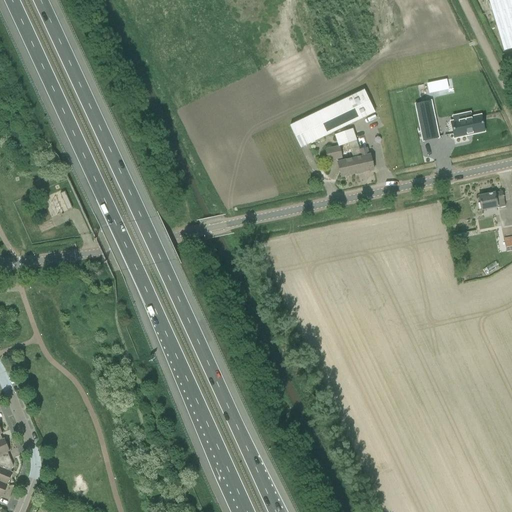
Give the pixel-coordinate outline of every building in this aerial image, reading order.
[(511,49),(511,0),(488,0),(503,52),(511,49)] [(374,113),(364,91),(289,126),(301,148),(374,113)] [(431,101),(415,105),(423,141),(439,138),(431,101)] [(462,119),(451,121),(454,138),(484,131),(481,115),(471,117),(470,113),(461,115),(462,119)] [(335,135),(339,147),(339,148),(340,147),(348,144),(353,159),(355,159),(358,174),(373,170),(370,156),(368,156),(366,148),(359,150),(352,130),(335,135)] [(339,148),(339,147),(325,150),(327,161),(337,159),(341,178),(358,174),(355,159),(353,159),(343,161),(340,147),(339,148)] [(72,209),(65,192),(60,194),(67,211),(72,209)] [(505,207),(502,194),(502,193),(494,194),(478,197),(481,211),(497,208),(497,209),(505,207)] [(0,434),(0,455),(9,451),(5,441),(2,443),(1,441),(2,440),(0,435),(2,434),(0,434)] [(0,482),(7,485),(12,475),(8,474),(9,472),(10,473),(13,466),(7,452),(9,452),(9,451),(0,455),(0,482)]
